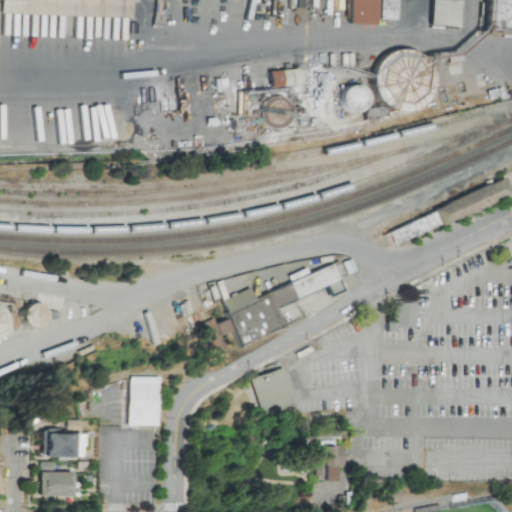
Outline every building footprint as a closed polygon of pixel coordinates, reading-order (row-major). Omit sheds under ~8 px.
[(127,1),(63,0),(8,0),(9,15),(127,17),(127,1)] [(345,0),(380,21),(377,0),(345,0)] [(393,21),(393,0),(376,0),(376,20),(393,21)] [(428,0),(428,28),(457,29),(458,0),(446,0),(428,0)] [(511,0),(494,0),(491,0),(479,0),(479,34),(511,34),(511,0)] [(428,59),(372,58),(371,103),(393,103),(392,110),(427,110),(428,59)] [(297,86),(296,70),(266,71),(267,87),(297,86)] [(365,87),(340,86),(340,111),(364,112),(365,87)] [(380,235),(387,250),(508,193),(501,179),(380,235)] [(248,285),(254,297),(336,258),(338,262),(332,265),(343,288),(329,295),(324,284),(277,307),(285,324),(238,347),(216,300),(248,285)] [(385,332),(396,331),(396,327),(414,327),(413,300),(391,300),(391,322),(384,322),(385,332)] [(24,328),(43,327),(42,304),(23,305),(24,328)] [(249,376),(262,416),(294,406),(282,370),(281,366),(249,376)] [(126,375),(126,424),(154,424),(154,376),(126,375)] [(37,431),(37,457),(74,457),(74,434),(55,434),(55,431),(37,431)] [(332,480),(315,481),(315,469),(310,469),(310,446),(317,446),(317,440),(331,440),(332,445),(339,445),(339,466),(332,466),(332,480)] [(69,473),(35,472),(35,496),(68,497),(69,473)]
